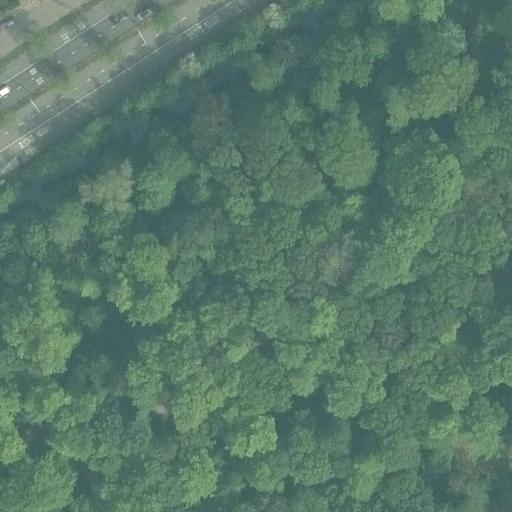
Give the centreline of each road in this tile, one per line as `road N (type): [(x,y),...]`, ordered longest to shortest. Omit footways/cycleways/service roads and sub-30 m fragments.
road 1 (unknown): [(199,511),(264,472),(335,445),(435,432),(511,401)]
road 2 (primary): [(0,149),(230,0)]
road 3 (primary): [(146,0),(0,94)]
